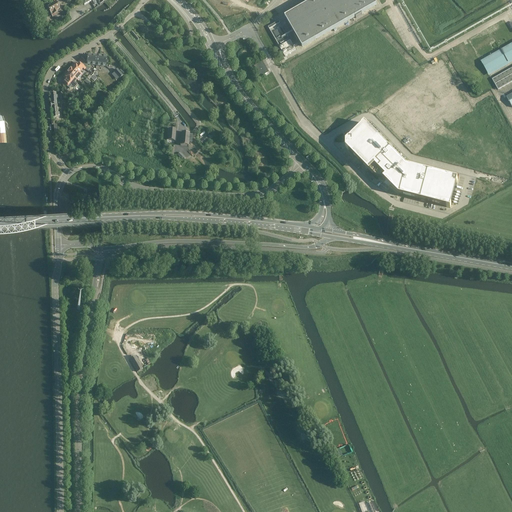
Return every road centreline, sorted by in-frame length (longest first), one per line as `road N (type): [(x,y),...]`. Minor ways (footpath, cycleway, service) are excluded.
road 1 (unclassified): [(324,139),(365,116),(410,158),(469,173),(459,205),(442,215),(393,202),(328,143)]
road 2 (unclassified): [(78,511),(78,401),(98,249)]
road 3 (track): [(245,511),(198,434),(136,376),(113,333),(90,325)]
road 4 (tertiary): [(69,176),(99,169),(148,190),(248,196),(299,165)]
road 5 (tertiary): [(98,249),(183,240),(307,247),(330,236)]
road 6 (tertiary): [(56,308),(60,511)]
road 7 (primary): [(114,217),(312,232)]
road 8 (residential): [(69,176),(47,135),(45,84),(55,67),(119,26)]
road 9 (primary): [(304,225),(190,213),(114,217)]
road 10 (unclassified): [(324,139),(249,27)]
road 11 (unknown): [(380,75),(352,39),(280,79)]
